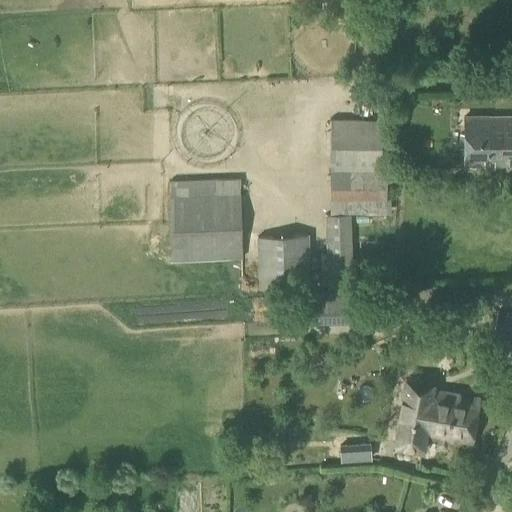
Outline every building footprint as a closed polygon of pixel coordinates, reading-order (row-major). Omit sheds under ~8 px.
[(511,166),(511,117),(465,117),(465,167),(511,166)] [(381,170),(382,120),(331,119),(330,171),(329,171),(329,215),(324,215),(327,287),(353,286),(350,214),(386,215),(386,170),(381,170)] [(242,259),(240,179),(216,180),(216,179),(168,181),(170,262),(242,259)] [(257,290),(310,288),(308,236),(256,238),(257,290)] [(388,294),(388,308),(406,308),(406,293),(388,294)] [(511,347),(511,314),(495,312),(490,344),(511,347)] [(425,437),(433,390),(433,385),(406,381),(395,448),(423,453),(425,437)] [(433,390),(425,437),(470,445),(478,398),(433,390)]
